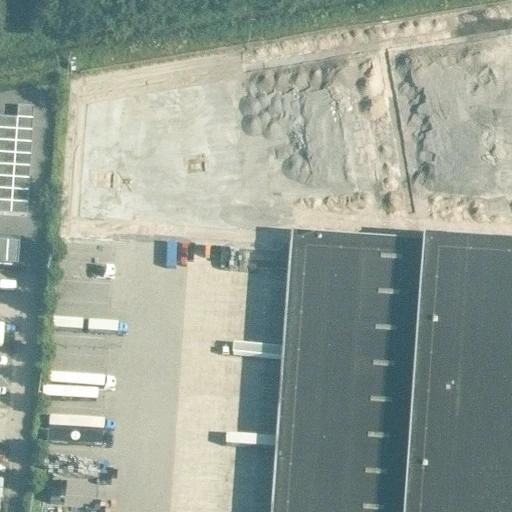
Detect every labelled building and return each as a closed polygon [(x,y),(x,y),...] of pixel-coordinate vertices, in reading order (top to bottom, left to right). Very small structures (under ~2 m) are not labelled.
[(511,511),(511,21),(68,96),(59,223),(99,225),(191,232),(297,239),(277,511),(511,511)] [(32,121),(33,109),(17,108),(16,120),(32,121)] [(0,130),(16,132),(16,120),(0,118),(0,130)] [(32,133),(32,121),(16,120),(16,132),(32,133)] [(0,142),(15,144),(16,132),(0,130),(0,142)] [(31,145),(32,133),(16,132),(15,144),(31,145)] [(0,154),(14,156),(15,144),(0,142),(0,154)] [(30,157),(31,145),(15,144),(14,156),(30,157)] [(0,166),(13,168),(14,156),(0,154),(0,166)] [(29,169),(30,157),(14,156),(13,168),(29,169)] [(0,179),(12,180),(13,168),(0,166),(0,179)] [(28,181),(29,169),(13,168),(12,180),(28,181)] [(0,191),(12,192),(12,180),(0,179),(0,191)] [(28,193),(28,181),(12,180),(12,192),(28,193)] [(0,203),(11,204),(12,192),(0,191),(0,203)] [(27,205),(28,193),(12,192),(11,204),(27,205)] [(0,215),(10,216),(11,204),(0,203),(0,215)] [(26,217),(27,205),(11,204),(10,216),(26,217)] [(16,270),(19,242),(7,241),(4,269),(16,270)]
